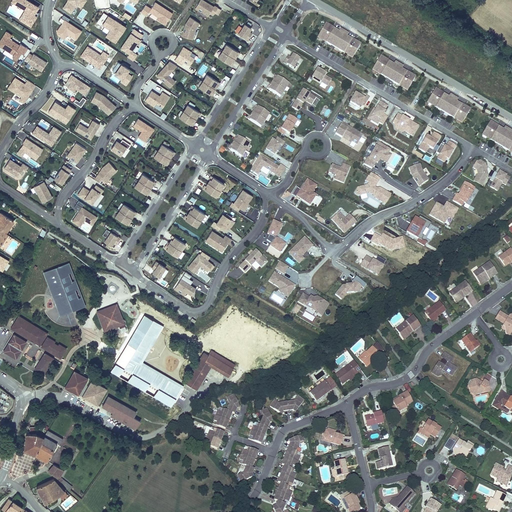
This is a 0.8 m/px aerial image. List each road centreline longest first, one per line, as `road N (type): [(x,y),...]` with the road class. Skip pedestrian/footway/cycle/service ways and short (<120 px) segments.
road 1 (residential): [(233,382),(207,389),(142,437),(39,393),(21,399)]
road 2 (residential): [(310,0),(511,116)]
road 3 (residential): [(132,272),(188,310),(205,307),(230,258),(260,224),(267,193)]
road 4 (residential): [(284,35),(468,150)]
road 5 (residential): [(468,150),(428,192),(333,248)]
road 6 (residential): [(346,405),(367,388),(401,382),(474,314)]
road 7 (residential): [(57,223),(65,191),(132,104)]
road 8 (residential): [(207,154),(284,35)]
road 9 (residential): [(272,28),(195,146)]
road 10 (residential): [(132,272),(207,154)]
road 11 (residential): [(195,146),(120,263)]
